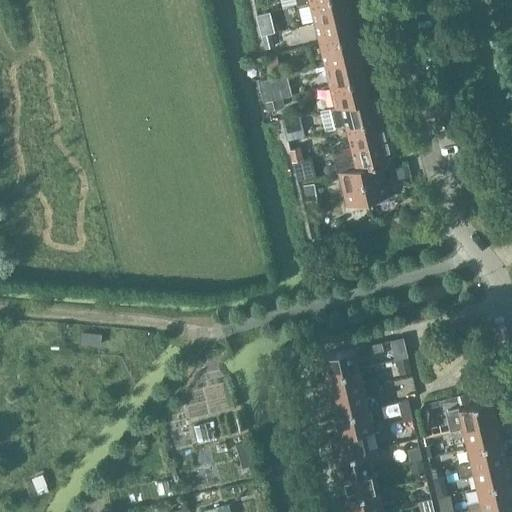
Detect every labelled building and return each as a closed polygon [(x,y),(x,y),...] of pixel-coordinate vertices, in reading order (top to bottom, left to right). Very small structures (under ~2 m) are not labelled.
[(315,0),(309,2),(314,23),(350,14),(346,0),(315,0)] [(314,23),(319,44),(355,35),(350,14),(314,23)] [(271,26),(260,28),(261,34),(272,32),(271,26)] [(270,34),(262,36),(265,49),(274,47),(270,34)] [(319,44),(325,65),(360,56),(355,35),(319,44)] [(276,55),(267,57),(270,69),(279,67),(276,55)] [(325,65),(330,86),(365,77),(360,56),(325,65)] [(370,98),(370,97),(365,77),(330,86),(335,107),(341,106),(341,105),(370,98)] [(272,100),(282,97),(279,88),(270,90),(272,100)] [(340,128),(346,126),(381,117),(376,96),(370,97),(370,98),(341,105),(341,106),(335,107),(340,128)] [(282,97),(272,100),(275,109),(284,107),(282,97)] [(283,120),(282,120),(285,132),(302,128),(299,116),(283,120)] [(346,126),(351,147),(386,139),(381,117),(346,126)] [(351,148),(334,152),(338,172),(356,168),(360,167),(382,162),(382,163),(392,160),(386,139),(351,147),(351,148)] [(290,150),(289,150),(292,162),(304,159),(301,147),(290,150)] [(304,159),(292,162),(296,180),(297,180),(313,176),(308,158),(304,159)] [(382,162),(360,167),(368,200),(390,195),(382,163),(382,162)] [(368,200),(360,167),(356,168),(338,172),(346,206),(368,200)] [(314,184),(304,186),(306,201),(317,200),(314,184)] [(417,200),(410,202),(406,207),(408,215),(420,212),(417,200)] [(83,333),(104,334),(105,321),(84,319),(83,333)] [(381,342),(368,345),(370,352),(370,353),(383,350),(381,342)] [(321,356),(326,377),(360,369),(357,355),(370,352),(368,345),(321,356)] [(407,358),(397,361),(401,374),(410,372),(407,358)] [(360,369),(326,377),(331,396),(378,385),(376,379),(363,382),(360,369)] [(490,392),(487,379),(472,383),(475,396),(490,392)] [(378,385),(331,396),(336,416),(369,408),(366,395),(379,392),(378,385)] [(469,392),(457,395),(458,401),(459,404),(471,401),(469,392)] [(445,411),(450,431),(496,420),(492,400),(445,411)] [(409,407),(400,409),(403,421),(412,419),(409,407)] [(336,416),(340,436),(364,430),(365,431),(374,429),(374,428),(387,425),(386,419),(372,422),(369,408),(336,416)] [(208,411),(196,414),(200,429),(212,426),(208,411)] [(468,448),(501,440),(496,420),(450,431),(451,438),(464,435),(468,448)] [(387,425),(374,428),(374,429),(375,435),(389,432),(387,425)] [(340,436),(331,438),(336,458),(369,450),(365,431),(364,430),(340,436)] [(501,440),(468,448),(471,462),(457,465),(459,471),(506,460),(501,440)] [(433,443),(425,445),(427,457),(436,455),(433,443)] [(418,447),(407,450),(410,461),(421,459),(418,447)] [(369,450),(336,458),(340,478),(387,467),(385,461),(372,464),(369,450)] [(421,459),(409,462),(412,473),(424,471),(421,459)] [(477,488),(510,480),(506,460),(459,471),(460,478),(474,474),(477,488)] [(345,498),(378,490),(375,477),(389,473),(387,467),(340,478),(345,498)] [(442,467),(431,470),(433,477),(443,475),(442,467)] [(42,475),(32,479),(36,490),(47,486),(42,475)] [(443,476),(432,478),(435,489),(441,488),(444,483),(443,476)] [(468,511),(511,500),(511,487),(510,480),(477,488),(480,501),(467,504),(468,511)] [(378,490),(345,498),(348,511),(373,511),(396,507),(395,500),(382,503),(378,490)] [(511,511),(511,500),(468,511),(511,511)] [(223,511),(222,501),(205,503),(206,511),(223,511)]
